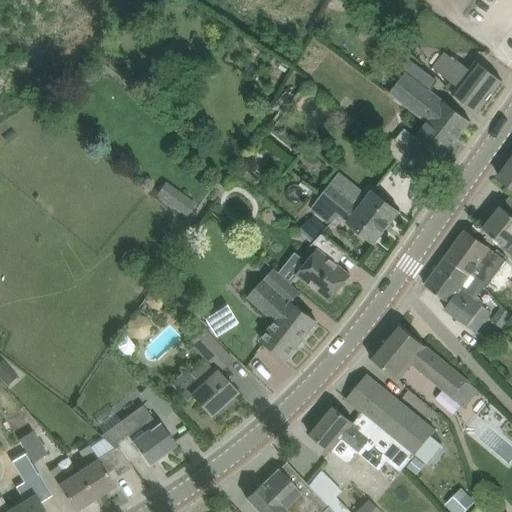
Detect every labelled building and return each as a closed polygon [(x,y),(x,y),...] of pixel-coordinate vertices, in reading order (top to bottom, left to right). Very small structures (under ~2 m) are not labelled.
[(480,111),(485,104),(503,81),(478,61),(472,70),(454,56),(452,58),(446,53),(437,65),(462,83),(455,92),(480,111)] [(472,122),(433,92),(440,82),(412,60),(404,70),(409,74),(394,93),(429,120),(456,141),(470,123),(471,123),(472,122)] [(285,113),(296,96),(287,90),(275,107),(281,111),(285,113)] [(57,101),(49,91),(40,99),(48,109),(57,101)] [(155,121),(164,111),(155,103),(146,113),(155,121)] [(386,150),(408,167),(415,157),(421,161),(431,148),(444,158),(445,157),(444,157),(456,141),(429,120),(416,137),(406,128),(398,139),(396,138),(386,150)] [(511,159),(500,176),(511,185),(511,159)] [(401,212),(373,189),(368,195),(340,174),(330,187),(329,186),(310,211),(331,227),(340,216),(347,221),(376,244),(377,243),(377,242),(400,213),(401,212)] [(156,196),(188,217),(197,203),(166,182),(156,196)] [(511,250),(511,213),(503,206),(485,229),(511,250)] [(506,261),(485,246),(486,245),(466,230),(450,252),(470,266),(466,273),(485,287),(486,286),(487,287),(506,261)] [(336,244),(323,233),(315,242),(313,244),(319,248),(299,274),(331,300),(346,282),(343,279),(349,272),(327,255),(336,244)] [(477,332),(488,317),(492,311),(484,305),(486,302),(478,297),(485,287),(466,273),(470,266),(450,252),(426,285),(450,303),(446,309),(477,332)] [(318,321),(289,299),(297,289),(273,268),(249,296),(275,319),(260,338),(288,359),(318,321)] [(481,391),(428,347),(399,323),(371,356),(398,380),(410,365),(466,409),(468,406),(481,391)] [(237,392),(224,377),(219,372),(232,360),(203,328),(189,342),(204,359),(190,373),(186,368),(171,383),(187,401),(192,396),(211,416),(222,406),(225,409),(236,399),(233,396),(237,392)] [(491,358),(500,351),(494,344),(485,352),(491,358)] [(0,376),(2,379),(13,370),(3,359),(0,362),(0,376)] [(375,423),(402,446),(414,457),(435,431),(368,374),(360,383),(358,381),(352,388),(355,390),(347,399),(371,419),(375,423)] [(167,404),(154,392),(147,399),(160,411),(167,404)] [(366,434),(332,404),(330,405),(331,406),(310,430),(309,431),(324,444),(329,448),(330,447),(334,451),(343,441),(355,452),(356,450),(376,467),(381,471),(388,461),(402,472),(406,467),(414,457),(375,423),(366,434)] [(106,432),(130,462),(142,453),(149,464),(176,444),(161,423),(158,425),(151,416),(150,416),(142,406),(106,432)] [(19,439),(33,463),(47,453),(33,430),(19,439)] [(75,473),(93,500),(115,486),(107,474),(114,469),(119,476),(133,467),(130,462),(106,432),(101,436),(114,448),(98,459),(89,446),(79,452),(88,464),(75,473)] [(416,457),(408,467),(418,475),(426,465),(416,457)] [(334,511),(315,491),(287,461),(286,462),(286,463),(278,470),(277,471),(262,486),(261,485),(247,499),(258,511),(334,511)] [(49,472),(76,511),(93,500),(75,473),(66,479),(57,467),(49,472)] [(8,492),(1,497),(10,511),(44,511),(39,503),(52,496),(38,474),(16,488),(24,500),(16,505),(8,492)] [(447,503),(455,511),(465,511),(475,502),(462,489),(447,503)] [(0,511),(10,511),(1,497),(0,497),(0,511)]
